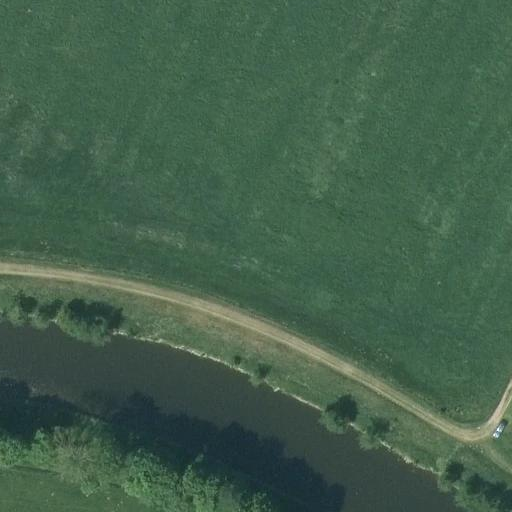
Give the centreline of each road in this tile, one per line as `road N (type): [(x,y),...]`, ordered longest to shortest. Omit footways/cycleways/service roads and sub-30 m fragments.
road 1 (track): [(511,469),(366,380),(199,303),(0,269)]
road 2 (track): [(0,461),(161,494),(200,511)]
